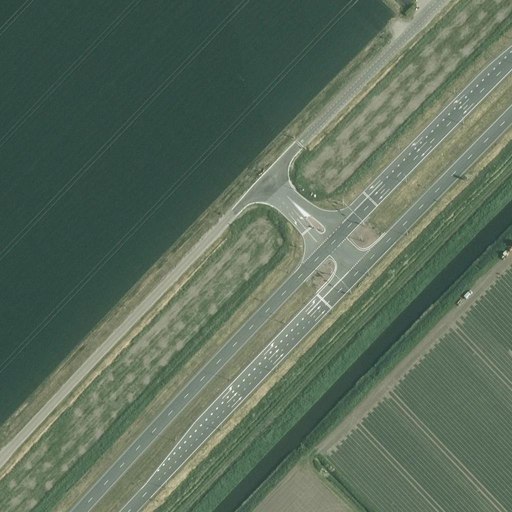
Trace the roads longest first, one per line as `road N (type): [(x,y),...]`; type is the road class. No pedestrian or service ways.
road 1 (unclassified): [(0,460),(268,178)]
road 2 (trunk): [(333,242),(83,511)]
road 3 (trunk): [(129,511),(361,268)]
road 4 (trunk): [(511,61),(333,242)]
road 5 (unclassified): [(268,178),(441,0)]
road 6 (trunk): [(361,268),(511,116)]
